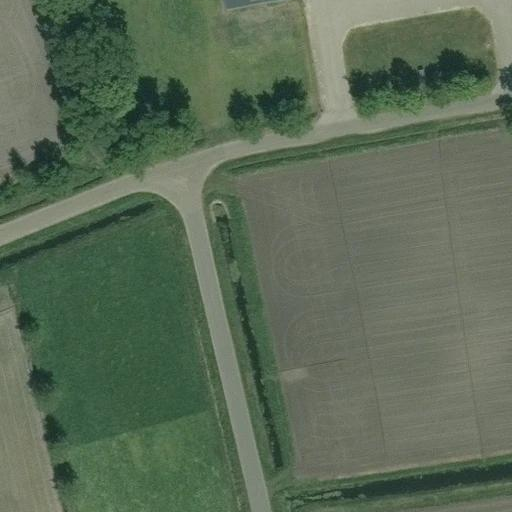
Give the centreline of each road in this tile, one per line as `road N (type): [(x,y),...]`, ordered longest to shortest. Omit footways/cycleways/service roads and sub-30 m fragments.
road 1 (unclassified): [(263,511),(180,165)]
road 2 (unclassified): [(511,97),(235,147),(180,165)]
road 3 (unclassified): [(0,235),(180,165)]
